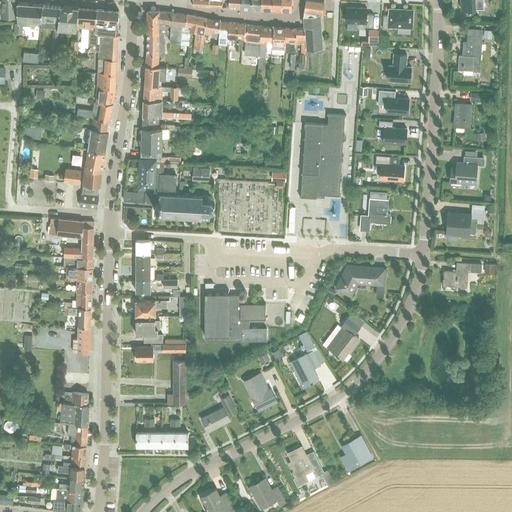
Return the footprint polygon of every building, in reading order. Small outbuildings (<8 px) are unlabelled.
[(14,0),(0,0),(0,2),(0,3),(1,17),(18,17),(18,2),(14,2),(14,0)] [(240,0),(240,8),(251,8),(251,0),(240,0)] [(261,0),(251,0),(251,8),(261,9),(261,0)] [(261,0),(261,9),(281,10),(281,0),(261,0)] [(281,0),(281,10),(291,11),(292,4),(294,5),(296,0),(281,0)] [(322,48),(320,15),(322,15),(324,1),(318,0),(306,0),(304,15),(304,28),(305,35),(306,49),(322,48)] [(460,0),(461,10),(475,9),(484,8),(483,0),(460,0)] [(43,4),(18,2),(18,17),(18,23),(15,23),(14,32),(22,33),(23,23),(30,23),(30,20),(42,21),(43,4)] [(43,4),(42,21),(41,25),(58,26),(60,5),(43,4)] [(77,26),(78,7),(63,6),(60,28),(77,30),(77,26)] [(97,9),(78,7),(77,26),(89,27),(95,27),(97,9)] [(346,7),(346,22),(366,23),(366,26),(373,27),(373,14),(366,14),(367,8),(346,7)] [(412,27),(413,10),(390,8),(389,14),(383,14),(383,28),(389,28),(389,25),(412,27)] [(89,27),(88,50),(98,50),(100,50),(100,33),(117,35),(118,15),(118,10),(97,9),(95,27),(89,27)] [(150,10),(147,13),(147,16),(147,32),(164,32),(167,32),(168,23),(170,23),(173,12),(159,10),(150,10)] [(170,23),(170,42),(180,43),(185,44),(189,44),(190,32),(191,32),(191,30),(191,24),(185,23),(187,14),(186,14),(173,12),(170,23)] [(187,14),(185,23),(191,24),(191,30),(195,31),(193,49),(203,49),(204,33),(206,18),(192,15),(187,14)] [(206,18),(204,33),(211,35),(211,30),(219,32),(220,21),(206,18)] [(219,32),(218,44),(227,45),(228,37),(228,32),(229,22),(220,21),(219,32)] [(228,32),(228,37),(236,38),(236,49),(241,50),(242,38),(244,38),(245,24),(245,23),(229,22),(228,32)] [(245,24),(244,38),(246,38),(246,40),(245,54),(259,55),(261,25),(245,24)] [(259,55),(259,57),(258,68),(264,69),(266,42),(272,42),(274,27),(261,25),(259,55)] [(274,27),(272,42),(273,42),(273,48),(272,53),(284,54),(284,52),(284,49),(285,47),(286,27),(274,27)] [(284,49),(284,52),(296,53),(296,47),(295,43),(296,28),(286,27),(285,47),(284,49)] [(484,30),(483,38),(492,39),(492,36),(497,36),(497,27),(492,27),(492,30),(484,30)] [(304,28),(296,28),(295,43),(302,44),(302,54),(305,54),(305,35),(304,28)] [(480,70),(482,29),(469,28),(468,41),(464,41),(463,54),(459,54),(458,68),(480,70)] [(51,48),(57,49),(59,31),(53,30),(51,48)] [(147,32),(146,54),(158,55),(164,55),(164,32),(147,32)] [(368,42),(368,46),(378,46),(378,32),(368,32),(368,42)] [(98,50),(98,72),(116,74),(116,70),(118,35),(117,35),(100,33),(100,50),(98,50)] [(25,52),(24,61),(38,62),(39,53),(25,52)] [(388,64),(386,79),(410,81),(411,66),(405,66),(406,54),(394,53),(393,65),(388,64)] [(146,64),(146,65),(158,66),(158,55),(146,54),(146,64)] [(166,66),(158,66),(146,65),(144,85),(159,86),(159,82),(159,79),(166,79),(166,66)] [(178,68),(178,76),(191,77),(192,69),(178,68)] [(116,74),(98,72),(97,87),(115,89),(116,74)] [(144,85),(144,100),(161,100),(162,90),(172,91),(172,101),(176,101),(177,86),(173,86),(168,86),(159,86),(144,85)] [(115,89),(97,87),(95,102),(113,102),(115,89)] [(379,89),(378,103),(381,104),(388,104),(387,112),(408,113),(409,98),(395,97),(396,91),(382,90),(379,89)] [(37,90),(36,98),(44,99),(45,90),(37,90)] [(144,100),(143,115),(159,116),(181,117),(191,118),(191,113),(181,113),(162,112),(162,100),(161,100),(144,100)] [(95,102),(94,102),(93,110),(78,108),(77,115),(78,115),(89,117),(91,117),(92,117),(98,118),(110,120),(110,118),(113,102),(95,102)] [(470,126),(471,104),(462,103),(462,108),(456,107),(454,125),(470,126)] [(317,194),(322,194),(340,195),(340,194),(339,194),(340,180),(341,180),(341,179),(340,179),(340,175),(342,175),(341,174),(342,160),(343,160),(342,159),(342,155),(343,155),(342,155),(343,140),(344,140),(343,139),(343,135),(344,135),(343,134),(345,115),(346,115),(346,114),(327,113),(327,114),(328,114),(328,124),(305,122),(305,123),(306,123),(305,132),(304,132),(305,132),(305,137),(304,137),(305,137),(304,152),(303,152),(304,152),(303,157),(302,157),(303,157),(302,172),(301,172),(302,172),(301,195),(299,195),(299,196),(317,197),(317,194)] [(158,124),(159,116),(143,115),(142,127),(165,128),(165,124),(158,124)] [(110,120),(98,118),(92,117),(91,128),(108,131),(110,120)] [(406,143),(407,127),(393,126),(393,120),(379,119),(379,125),(384,126),(383,141),(406,143)] [(168,137),(169,128),(165,128),(142,127),(142,128),(141,149),(140,158),(161,159),(161,162),(163,162),(163,161),(168,161),(168,157),(161,156),(161,141),(161,137),(168,137)] [(108,131),(91,128),(88,147),(88,148),(90,149),(105,152),(108,131)] [(85,164),(84,168),(101,171),(105,152),(90,149),(88,148),(85,164)] [(376,162),(375,169),(381,169),(380,179),(403,180),(404,165),(389,163),(390,155),(376,154),(376,162)] [(451,172),(450,181),(466,182),(476,183),(476,180),(477,163),(483,163),(484,157),(464,156),(464,162),(457,161),(456,172),(451,172)] [(161,159),(140,158),(139,172),(138,192),(124,191),(124,200),(153,202),(153,201),(156,202),(158,202),(158,194),(168,194),(168,193),(168,189),(175,190),(176,175),(163,174),(163,162),(161,162),(161,159)] [(193,167),(192,172),(192,180),(209,181),(210,168),(193,167)] [(81,170),(66,168),(64,180),(79,182),(81,170)] [(84,168),(83,172),(82,185),(82,186),(83,186),(99,187),(100,187),(101,172),(101,171),(84,168)] [(31,169),(30,178),(37,178),(38,170),(31,169)] [(272,172),(271,181),(285,182),(286,172),(272,172)] [(82,192),(89,193),(98,194),(99,187),(83,186),(82,186),(82,192)] [(361,215),(361,229),(369,229),(369,222),(390,223),(391,214),(387,214),(388,199),(386,199),(386,192),(371,191),(370,198),(369,198),(368,216),(361,215)] [(89,193),(82,192),(81,192),(80,205),(88,206),(89,193)] [(156,202),(155,208),(158,208),(157,216),(166,216),(166,217),(167,218),(167,216),(174,217),(174,218),(176,218),(176,217),(183,217),(183,218),(184,218),(185,217),(192,218),(192,219),(193,219),(193,218),(200,218),(200,219),(209,220),(209,215),(211,214),(210,213),(213,211),(214,212),(215,211),(214,210),(214,206),(215,205),(214,204),(213,205),(210,202),(211,201),(210,201),(210,196),(202,195),(202,192),(194,192),(194,195),(193,195),(193,196),(186,196),(186,194),(176,194),(176,195),(169,195),(169,193),(168,193),(168,194),(158,194),(158,202),(156,202)] [(98,194),(89,193),(88,206),(97,207),(99,195),(98,195),(98,194)] [(448,214),(447,231),(476,233),(476,222),(484,222),(485,211),(472,210),(472,216),(470,216),(448,214)] [(59,224),(58,234),(82,237),(82,248),(67,247),(67,257),(71,257),(92,258),(94,221),(84,221),(52,217),(51,223),(59,224)] [(136,240),(136,253),(150,253),(150,240),(136,240)] [(150,253),(136,253),(136,266),(150,266),(150,253)] [(64,257),(63,266),(66,266),(76,267),(92,267),(92,258),(71,257),(67,257),(64,257)] [(444,270),(443,284),(456,285),(456,286),(467,287),(469,271),(481,272),(481,264),(456,262),(456,271),(444,270)] [(485,264),(484,273),(494,274),(495,265),(485,264)] [(347,265),(336,288),(342,291),(344,288),(352,292),(357,282),(371,283),(371,284),(376,284),(376,296),(383,296),(384,285),(385,268),(384,268),(384,270),(373,269),(373,267),(360,266),(359,267),(356,266),(347,265)] [(66,266),(66,277),(71,277),(72,278),(77,278),(91,279),(92,267),(76,267),(66,266)] [(150,266),(136,266),(136,278),(150,279),(150,266)] [(71,277),(71,280),(76,280),(76,289),(76,291),(91,292),(91,279),(77,278),(72,278),(71,277)] [(150,279),(136,278),(136,292),(150,292),(150,279)] [(163,279),(156,279),(156,283),(163,283),(163,287),(177,287),(177,279),(163,279)] [(331,288),(328,292),(334,296),(337,291),(331,288)] [(205,292),(205,298),(205,335),(206,335),(206,338),(208,340),(240,340),(243,340),(266,340),(266,328),(266,327),(249,327),(249,319),(265,319),(265,303),(244,303),(244,298),(247,296),(247,292),(244,290),(241,290),(239,292),(239,294),(230,294),(230,292),(205,292)] [(90,308),(91,292),(76,291),(76,300),(72,300),(72,302),(64,302),(64,304),(60,304),(60,306),(90,308)] [(167,308),(167,300),(136,300),(136,315),(155,315),(155,308),(167,308)] [(89,353),(90,340),(90,308),(60,306),(59,306),(58,308),(65,309),(64,314),(78,315),(78,326),(77,326),(77,339),(73,338),(72,352),(89,353)] [(353,334),(357,329),(360,326),(347,317),(341,326),(345,329),(338,339),(335,337),(334,337),(333,338),(327,345),(326,346),(327,348),(343,359),(358,339),(353,334)] [(136,328),(136,334),(144,334),(144,342),(162,342),(162,333),(156,333),(156,328),(160,328),(160,320),(136,320),(136,321),(134,321),(134,328),(136,328)] [(185,352),(185,344),(151,343),(151,346),(136,346),(136,360),(153,360),(153,349),(162,349),(162,351),(185,352)] [(312,350),(305,354),(290,361),(298,377),(297,378),(300,384),(301,383),(304,387),(319,380),(313,368),(319,364),(312,350)] [(267,353),(259,357),(262,363),(270,359),(267,353)] [(185,403),(186,360),(173,360),(173,393),(167,393),(167,403),(185,403)] [(266,386),(263,380),(260,373),(244,381),(259,410),(277,401),(270,388),(265,391),(263,388),(266,386)] [(224,397),(227,394),(221,387),(217,390),(224,397)] [(71,403),(87,405),(87,400),(87,394),(62,391),(62,395),(71,396),(71,403)] [(230,419),(227,413),(229,412),(230,415),(238,411),(229,394),(221,398),(226,406),(224,407),(202,418),(208,431),(230,419)] [(60,422),(68,423),(73,423),(87,424),(89,405),(87,405),(71,403),(61,403),(60,421),(60,422)] [(87,424),(73,423),(68,423),(67,435),(72,435),(71,444),(86,445),(87,424)] [(149,446),(149,431),(136,431),(136,446),(149,446)] [(149,431),(149,446),(162,446),(162,431),(149,431)] [(162,431),(162,446),(175,446),(175,431),(162,431)] [(175,431),(175,446),(188,446),(188,431),(175,431)] [(359,463),(372,456),(366,444),(360,447),(355,438),(342,445),(348,456),(343,459),(347,467),(358,461),(359,463)] [(86,445),(71,444),(64,443),(64,448),(72,449),(72,456),(85,457),(86,445)] [(54,445),(53,447),(53,453),(61,454),(62,446),(54,445)] [(324,471),(315,456),(308,459),(301,446),(288,453),(292,460),(288,463),(296,478),(294,479),(298,485),(324,471)] [(63,463),(63,466),(77,467),(84,468),(85,457),(72,456),(71,464),(63,463)] [(77,467),(63,466),(58,466),(57,472),(70,473),(70,477),(73,477),(84,478),(84,468),(77,467)] [(73,477),(70,477),(68,477),(68,483),(59,482),(59,488),(83,489),(84,478),(73,477)] [(279,505),(285,502),(276,486),(271,489),(264,477),(249,486),(261,508),(276,500),(279,505)] [(51,487),(50,498),(53,498),(82,501),(83,489),(59,488),(57,487),(51,487)] [(223,511),(233,511),(235,511),(227,496),(221,499),(216,489),(200,497),(208,511),(218,511),(223,510),(223,511)] [(0,494),(0,502),(13,504),(14,496),(0,494)] [(297,496),(291,499),(294,504),(300,501),(297,496)] [(53,498),(52,509),(66,511),(77,511),(81,511),(82,501),(53,498)]
